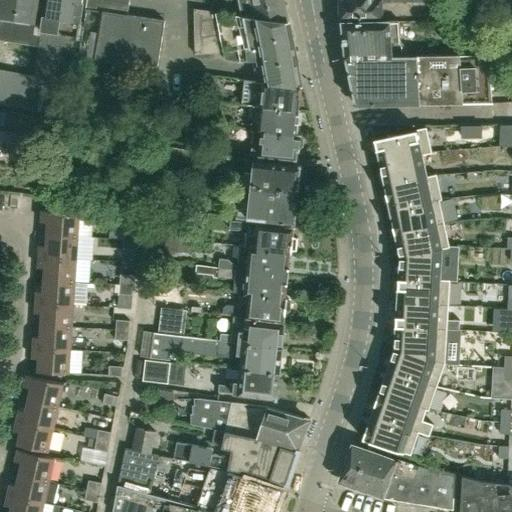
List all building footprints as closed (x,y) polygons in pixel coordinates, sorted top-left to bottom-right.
[(13,20),(15,0),(0,0),(0,24),(1,18),(13,20)] [(37,0),(15,0),(13,20),(25,22),(24,30),(30,31),(31,23),(35,23),(36,9),(37,0)] [(61,0),(41,0),(40,9),(38,30),(41,30),(56,33),(61,0)] [(78,36),(80,37),(83,22),(80,21),(80,9),(81,0),(61,0),(56,33),(78,36)] [(288,21),(283,0),(238,0),(242,16),(258,18),(288,21)] [(429,0),(345,0),(346,2),(340,2),(341,18),(351,18),(381,18),(381,9),(381,3),(391,3),(430,1),(429,0)] [(488,13),(487,0),(465,0),(466,13),(488,13)] [(240,62),(262,59),(296,63),(288,21),(258,18),(242,16),(194,9),(194,54),(219,52),(217,40),(222,39),(225,60),(240,62)] [(96,60),(157,70),(164,20),(104,11),(96,60)] [(450,16),(451,38),(462,38),(461,15),(450,16)] [(486,38),(489,35),(489,20),(479,20),(479,38),(486,38)] [(341,23),(345,58),(405,56),(404,45),(399,42),(397,21),(342,22),(342,23),(341,23)] [(78,36),(56,33),(41,30),(32,84),(52,88),(48,112),(65,115),(78,36)] [(488,54),(405,56),(345,58),(356,105),(491,103),(488,54)] [(301,87),(296,63),(262,59),(266,82),(301,87)] [(248,104),(250,104),(297,110),(299,96),(300,96),(301,87),(266,82),(256,81),(251,80),(248,104)] [(299,110),(297,110),(250,104),(248,117),(252,117),(251,128),(253,128),(296,133),(297,123),(300,123),(301,113),(298,113),(299,110)] [(19,133),(33,135),(37,117),(21,114),(19,133)] [(480,125),(462,126),(462,137),(481,137),(480,125)] [(422,155),(432,153),(426,127),(374,138),(375,139),(377,148),(376,148),(377,149),(380,164),(422,155)] [(251,153),(296,159),(297,150),(298,150),(298,148),(302,146),(303,139),(300,135),(300,134),(296,134),(296,133),(253,128),(251,153)] [(42,157),(17,154),(15,170),(39,174),(42,157)] [(385,185),(427,176),(422,155),(380,164),(385,185)] [(238,175),(230,174),(204,172),(203,180),(236,184),(236,182),(298,189),(300,165),(253,160),(245,160),(243,177),(239,177),(238,175)] [(388,199),(390,211),(439,200),(442,200),(436,174),(427,176),(385,185),(385,186),(387,200),(388,199)] [(294,224),(298,189),(236,182),(236,184),(203,180),(203,181),(236,185),(235,192),(249,193),(248,201),(239,200),(236,217),(246,219),(294,224)] [(444,223),(439,200),(390,211),(392,220),(395,233),(444,223)] [(47,233),(78,235),(79,213),(42,210),(41,222),(48,222),(47,233)] [(189,223),(190,213),(169,211),(168,221),(189,223)] [(247,228),(245,246),(238,246),(292,251),(292,250),(296,250),(298,237),(293,237),(294,235),(293,235),(293,227),(254,223),(254,222),(247,223),(230,221),(229,229),(238,229),(241,228),(247,228)] [(400,256),(442,249),(449,247),(444,223),(395,233),(400,256)] [(167,228),(166,238),(187,240),(188,230),(167,228)] [(124,229),(123,238),(136,239),(137,230),(124,229)] [(76,258),(78,235),(47,233),(46,246),(40,245),(39,256),(76,258)] [(135,249),(136,239),(123,238),(122,248),(135,249)] [(190,241),(187,240),(166,238),(164,249),(189,252),(190,241)] [(218,267),(235,269),(289,274),(290,266),(288,266),(289,251),(292,251),(238,246),(236,263),(232,263),(228,259),(219,258),(218,267)] [(442,249),(400,256),(399,277),(440,279),(442,249)] [(75,281),(76,258),(39,256),(38,267),(45,267),(44,279),(75,281)] [(233,292),(240,292),(287,298),(287,297),(285,297),(286,283),(288,283),(289,274),(235,269),(218,267),(196,265),(195,273),(212,274),(212,276),(234,279),(233,292)] [(121,274),(120,284),(133,285),(133,275),(121,274)] [(440,279),(399,277),(399,278),(398,278),(398,279),(399,279),(398,287),(398,288),(397,302),(448,305),(450,280),(440,279)] [(75,281),(44,279),(43,291),(37,291),(36,301),(73,304),(75,281)] [(133,285),(120,284),(119,294),(132,295),(133,285)] [(157,307),(161,308),(182,310),(185,287),(159,284),(157,307)] [(234,316),(284,321),(284,314),(286,314),(286,312),(289,310),(290,302),(287,299),(287,298),(240,292),(239,307),(226,305),(223,308),(222,314),(234,316)] [(72,327),(73,304),(36,301),(35,312),(42,313),(41,325),(72,327)] [(396,316),(396,324),(447,327),(448,305),(397,302),(396,315),(396,316)] [(187,311),(182,310),(161,308),(158,333),(183,336),(187,311)] [(220,340),(243,342),(281,346),(284,321),(234,316),(232,334),(221,333),(220,340)] [(117,329),(128,330),(129,320),(118,319),(117,329)] [(445,364),(447,327),(396,324),(395,324),(395,325),(396,326),(395,347),(444,364),(445,364)] [(72,327),(41,325),(40,337),(34,336),(33,347),(70,350),(72,327)] [(128,330),(117,329),(116,339),(128,340),(128,330)] [(241,355),(240,368),(278,372),(281,346),(243,342),(220,340),(203,338),(183,336),(158,333),(153,332),(150,357),(169,359),(170,350),(228,356),(228,353),(241,355)] [(69,372),(70,350),(33,347),(33,358),(39,358),(38,370),(69,372)] [(436,387),(444,364),(395,347),(386,370),(436,387)] [(143,360),(141,380),(166,383),(169,363),(143,360)] [(122,376),(123,366),(109,365),(108,375),(122,376)] [(511,367),(504,367),(503,379),(511,379),(511,367)] [(278,372),(240,368),(238,381),(234,381),(233,387),(228,387),(227,385),(219,384),(218,393),(276,399),(278,372)] [(378,393),(426,410),(428,410),(436,387),(386,370),(379,392),(378,392),(378,393)] [(31,387),(28,399),(58,406),(63,383),(27,375),(25,386),(31,387)] [(378,393),(374,405),(371,416),(418,432),(429,436),(433,424),(423,420),(426,410),(378,393)] [(116,405),(118,396),(104,394),(103,403),(116,405)] [(306,417),(267,407),(231,402),(194,398),(194,405),(192,405),(193,414),(191,414),(191,423),(195,425),(214,428),(226,430),(227,432),(256,437),(299,450),(310,418),(306,417)] [(19,409),(17,420),(53,428),(58,406),(28,399),(26,411),(19,409)] [(500,421),(510,422),(511,410),(501,409),(500,421)] [(411,455),(418,432),(371,416),(368,425),(367,424),(363,438),(411,455)] [(18,444),(19,444),(48,451),(53,428),(17,420),(14,430),(21,432),(18,444)] [(510,422),(500,421),(500,433),(510,434),(510,422)] [(137,427),(132,449),(150,453),(155,431),(137,427)] [(188,460),(210,465),(246,472),(247,470),(287,484),(299,451),(299,450),(256,437),(227,432),(226,430),(214,428),(211,442),(221,444),(221,447),(227,449),(224,461),(212,459),(214,447),(192,443),(160,447),(157,454),(188,460)] [(98,429),(96,438),(109,441),(111,432),(98,429)] [(96,438),(94,448),(108,451),(109,441),(96,438)] [(428,468),(398,458),(352,443),(338,481),(384,498),(453,509),(455,473),(429,466),(428,468)] [(509,446),(499,445),(498,458),(508,458),(509,446)] [(127,448),(118,484),(149,493),(160,456),(150,453),(132,449),(127,448)] [(19,473),(49,480),(55,458),(18,449),(16,460),(22,462),(19,473)] [(177,466),(168,498),(190,505),(212,511),(213,510),(220,511),(276,511),(285,489),(248,477),(246,481),(245,480),(244,481),(227,475),(177,466)] [(44,502),(49,480),(19,473),(17,485),(10,484),(8,494),(44,502)] [(511,511),(511,483),(493,482),(462,475),(460,511),(511,511)] [(99,492),(101,483),(89,481),(87,489),(99,492)] [(220,511),(213,510),(212,511),(190,505),(168,498),(149,493),(118,484),(112,511),(220,511)] [(97,502),(99,492),(87,489),(85,499),(97,502)] [(12,506),(10,511),(42,511),(44,502),(8,494),(5,504),(12,506)]
